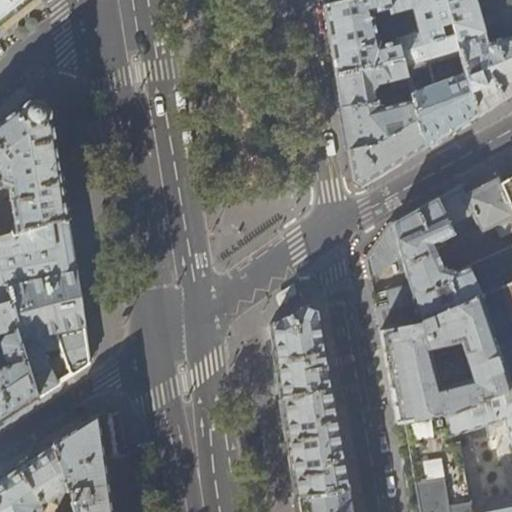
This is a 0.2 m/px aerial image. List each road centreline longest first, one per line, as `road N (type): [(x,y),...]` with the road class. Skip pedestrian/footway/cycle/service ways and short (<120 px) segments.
road 1 (primary): [(176,335),(127,0)]
road 2 (residential): [(331,233),(383,511)]
road 3 (residential): [(331,233),(293,0)]
road 4 (tertiary): [(331,233),(511,126)]
road 5 (tertiary): [(0,446),(176,335)]
road 6 (tertiary): [(176,335),(331,233)]
road 7 (primary): [(203,511),(176,335)]
road 8 (tertiary): [(97,0),(0,75)]
